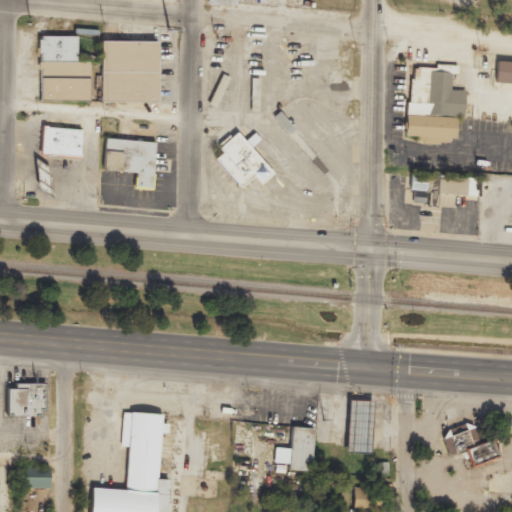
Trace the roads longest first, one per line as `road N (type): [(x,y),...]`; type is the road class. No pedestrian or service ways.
road 1 (secondary): [(511,260),(0,220)]
road 2 (primary): [(511,376),(0,337)]
road 3 (residential): [(373,249),(374,0)]
road 4 (residential): [(190,234),(193,0)]
road 5 (residential): [(6,221),(9,0)]
road 6 (residential): [(193,14),(0,0)]
road 7 (residential): [(66,343),(62,511)]
road 8 (residential): [(406,369),(405,511)]
road 9 (residential): [(511,37),(374,29)]
